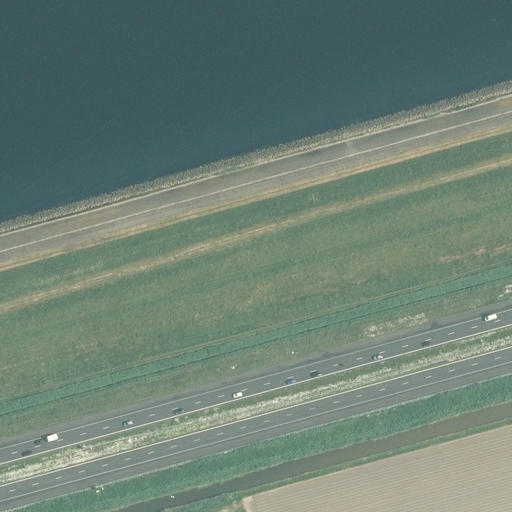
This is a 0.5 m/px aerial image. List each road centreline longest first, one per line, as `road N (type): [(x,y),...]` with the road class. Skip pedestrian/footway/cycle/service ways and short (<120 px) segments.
road 1 (track): [(0,304),(511,155)]
road 2 (motorway): [(511,314),(0,454)]
road 3 (motorway): [(0,491),(511,352)]
